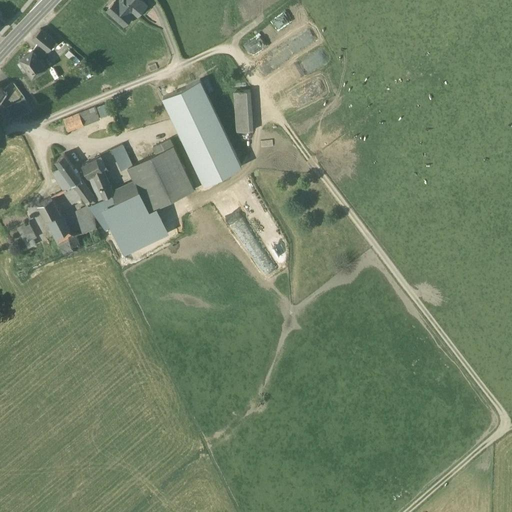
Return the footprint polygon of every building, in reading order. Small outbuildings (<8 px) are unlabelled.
[(119,0),(118,0),(115,0),(107,9),(124,23),(133,13),(131,11),(140,0),(119,0)] [(56,41),(41,28),(33,36),(48,49),(56,41)] [(305,30),(285,49),(294,58),(299,54),(306,62),(322,47),(305,30)] [(39,42),(33,49),(20,57),(32,75),(46,67),(40,59),(48,49),(39,42)] [(200,79),(163,96),(205,184),(241,166),(200,79)] [(27,100),(13,81),(7,84),(21,103),(27,100)] [(235,93),(237,132),(252,131),(250,92),(235,93)] [(21,103),(6,110),(11,119),(32,109),(27,100),(21,103)] [(79,113),(64,119),(68,130),(83,123),(79,113)] [(156,153),(128,166),(135,181),(136,180),(143,195),(150,209),(193,188),(173,145),(156,153)] [(82,177),(65,153),(56,159),(60,165),(73,183),(81,177),(82,177)] [(97,156),(82,163),(88,174),(95,171),(102,167),(97,156)] [(73,183),(60,165),(53,170),(65,188),(73,184),(74,184),(73,183)] [(112,191),(102,167),(95,171),(105,196),(112,192),(112,191)] [(89,204),(96,198),(81,177),(73,183),(89,204)] [(135,181),(121,187),(128,202),(143,195),(136,180),(135,181)] [(81,196),(73,184),(65,188),(73,202),(81,196)] [(128,202),(121,187),(112,191),(112,192),(119,206),(124,204),(125,203),(128,202)] [(52,195),(38,202),(46,218),(60,210),(52,195)] [(128,202),(125,203),(130,215),(142,237),(160,228),(150,209),(143,195),(128,202)] [(258,219),(265,215),(256,195),(241,202),(250,223),(258,219)] [(71,234),(69,235),(73,248),(101,239),(96,225),(95,214),(96,214),(89,204),(76,210),(84,229),(71,234)] [(60,210),(46,218),(57,241),(69,235),(71,234),(60,210)] [(34,237),(37,236),(30,220),(17,226),(28,249),(37,245),(34,237)]
